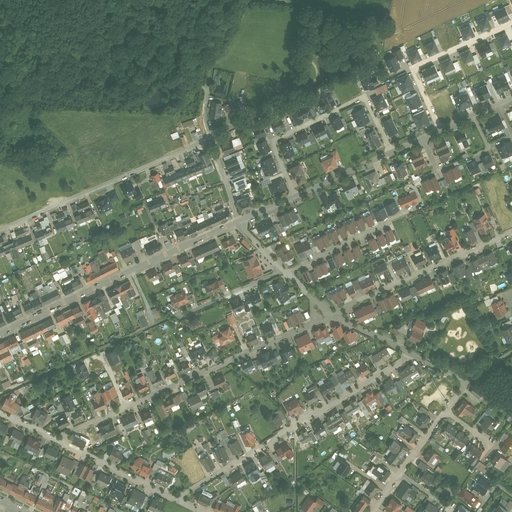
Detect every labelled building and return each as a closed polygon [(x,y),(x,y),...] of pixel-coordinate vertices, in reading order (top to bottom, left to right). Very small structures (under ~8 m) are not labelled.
[(505,7),(499,9),(504,20),(507,19),(507,18),(509,17),(505,7)] [(499,9),(494,12),(498,22),(501,21),(504,20),(499,9)] [(486,16),(476,20),(481,31),(491,26),(486,16)] [(474,34),(470,25),(461,29),(465,38),(474,34)] [(507,33),(496,38),(501,48),(511,44),(511,42),(507,33)] [(438,50),(434,41),(425,45),(429,54),(438,50)] [(481,45),(477,46),(482,57),(486,55),(485,53),(491,50),(492,50),(489,44),(488,42),(484,43),(484,42),(480,44),(481,45)] [(469,48),(459,53),(464,63),(474,58),(469,48)] [(400,49),(393,52),(394,56),(386,60),(390,69),(394,68),(394,69),(400,67),(396,59),(403,56),(404,56),(400,49)] [(417,49),(408,53),(412,62),(421,58),(417,49)] [(450,57),(440,61),(445,72),(454,67),(455,67),(453,63),(450,57)] [(458,61),(453,63),(455,67),(454,67),(456,71),(461,69),(458,61)] [(434,65),(428,68),(432,77),(439,74),(437,71),(434,65)] [(428,68),(422,71),(426,80),(432,77),(428,68)] [(364,90),(376,84),(370,73),(359,78),(364,90)] [(397,82),(399,85),(410,80),(407,74),(396,79),(398,82),(397,82)] [(506,77),(499,80),(504,89),(510,86),(506,77)] [(410,80),(399,85),(400,89),(401,88),(402,92),(413,87),(410,80)] [(499,80),(493,83),(497,92),(504,89),(499,80)] [(222,87),(218,86),(216,93),(224,95),(226,84),(223,84),(222,87)] [(486,84),(481,87),(485,98),(487,97),(491,95),(486,84)] [(382,85),(374,89),(377,95),(381,93),(381,94),(385,92),(382,85)] [(481,87),(475,89),(480,100),(484,98),(485,98),(481,87)] [(260,92),(247,97),(250,104),(261,100),(261,101),(264,99),(262,95),(261,95),(260,92)] [(472,103),(467,92),(464,93),(463,93),(460,94),(466,106),(472,103)] [(377,95),(372,98),(378,110),(387,106),(381,94),(381,93),(377,95)] [(416,93),(406,97),(408,103),(419,98),(419,96),(418,97),(416,93)] [(330,94),(322,98),(326,108),(328,107),(332,105),(332,104),(334,103),(330,94)] [(466,106),(460,94),(457,95),(457,96),(454,98),(459,109),(466,106)] [(419,98),(408,103),(411,108),(421,104),(419,100),(420,99),(419,98)] [(240,100),(231,103),(233,112),(243,109),(240,100)] [(221,102),(212,101),(210,115),(219,116),(221,102)] [(311,104),(305,107),(304,106),(301,108),(297,109),(298,110),(291,114),(296,123),(303,120),(302,118),(308,115),(309,117),(316,114),(311,104)] [(363,107),(352,113),(355,119),(366,114),(366,112),(365,112),(363,107)] [(413,115),(416,122),(427,116),(424,110),(413,115)] [(366,114),(355,119),(358,125),(358,126),(363,123),(369,120),(367,115),(366,114)] [(339,116),(331,120),(332,123),(332,124),(333,126),(334,126),(335,129),(343,125),(340,119),(339,116)] [(416,122),(419,128),(430,123),(427,116),(416,122)] [(494,117),(490,119),(490,120),(485,122),(488,127),(490,133),(491,133),(497,130),(497,131),(501,129),(502,127),(504,126),(499,116),(494,118),(494,117)] [(284,126),(280,117),(271,122),(275,130),(284,126)] [(390,117),(383,121),(389,135),(395,132),(394,129),(396,128),(390,117)] [(193,119),(182,123),(184,128),(194,124),(194,122),(193,119)] [(322,123),(312,128),(316,136),(326,132),(325,130),(323,125),(322,123)] [(363,123),(358,126),(358,125),(355,127),(358,132),(365,128),(363,123)] [(198,130),(193,132),(195,139),(204,136),(200,124),(196,125),(198,130)] [(260,126),(259,126),(256,127),(256,128),(253,129),(257,137),(258,137),(266,133),(262,125),(260,126)] [(373,129),(365,133),(370,145),(371,144),(373,148),(378,146),(381,144),(378,138),(376,135),(375,132),(373,129)] [(463,130),(454,134),(458,142),(466,138),(467,138),(463,130)] [(174,139),(181,136),(178,131),(172,133),(174,139)] [(306,131),(296,136),(300,144),(301,144),(310,140),(306,131)] [(466,138),(458,142),(461,148),(469,145),(466,138)] [(232,140),(221,144),(224,153),(235,149),(234,146),(232,141),(232,140)] [(265,140),(257,143),(261,153),(269,150),(265,140)] [(440,141),(435,144),(438,151),(447,146),(444,140),(440,141)] [(511,143),(510,140),(503,143),(503,144),(501,145),(502,146),(501,146),(501,147),(500,146),(497,148),(502,157),(508,154),(509,156),(511,154),(511,143)] [(289,141),(280,145),(285,157),(294,153),(289,141)] [(447,146),(438,151),(441,157),(441,158),(446,155),(450,153),(447,146)] [(336,150),(331,153),(332,156),(333,156),(335,161),(340,158),(336,150)] [(413,153),(410,155),(413,162),(422,158),(419,151),(413,153)] [(201,154),(198,155),(200,160),(201,163),(204,170),(212,167),(209,159),(206,152),(201,154)] [(487,155),(483,156),(484,157),(483,158),(482,159),(483,161),(486,167),(490,165),(490,164),(493,163),(490,154),(487,155)] [(236,156),(225,160),(228,167),(239,162),(236,156)] [(332,156),(322,161),(326,170),(337,165),(335,161),(333,156),(332,156)] [(272,157),(260,161),(263,168),(275,163),(274,161),(272,157)] [(422,158),(413,162),(416,169),(420,167),(425,165),(425,164),(422,158)] [(475,161),(474,162),(474,161),(470,162),(470,163),(468,164),(472,173),(475,171),(476,172),(480,170),(478,164),(477,162),(475,161)] [(241,169),(239,162),(228,167),(231,174),(241,169)] [(407,173),(402,162),(394,166),(397,172),(396,172),(398,177),(407,173)] [(197,165),(193,166),(196,173),(204,170),(201,163),(197,165)] [(275,163),(263,168),(265,174),(275,171),(277,170),(275,165),(275,163)] [(299,163),(290,168),(294,177),(295,177),(303,173),(304,173),(299,163)] [(189,168),(185,170),(188,177),(196,173),(193,166),(189,168)] [(456,166),(449,169),(454,179),(454,178),(460,175),(456,166)] [(449,169),(443,172),(447,182),(454,179),(449,169)] [(176,173),(172,175),(175,182),(188,177),(185,170),(176,173)] [(375,171),(364,176),(368,184),(371,190),(376,188),(373,182),(379,179),(375,171)] [(158,173),(152,175),(154,182),(157,181),(160,180),(158,173)] [(303,173),(295,177),(299,184),(307,180),(303,173)] [(390,174),(383,177),(386,183),(390,181),(392,179),(390,174)] [(168,177),(164,178),(167,186),(175,182),(172,175),(168,177)] [(233,180),(236,188),(247,183),(245,176),(233,180)] [(435,176),(428,179),(428,178),(428,179),(421,181),(426,191),(432,188),(433,189),(439,187),(439,186),(437,182),(435,176)] [(272,194),(286,188),(281,178),(267,183),(272,194)] [(354,180),(342,186),(348,199),(354,197),(352,193),(358,190),(359,190),(357,187),(354,180)] [(157,181),(154,182),(150,183),(153,189),(160,187),(157,181)] [(132,183),(122,187),(125,192),(127,196),(133,193),(132,193),(136,191),(132,183)] [(116,191),(107,195),(107,197),(108,197),(110,202),(111,202),(112,202),(119,198),(116,191)] [(157,199),(148,202),(151,209),(165,203),(165,202),(168,201),(165,192),(161,194),(162,196),(157,199)] [(248,192),(241,195),(243,198),(237,200),(236,200),(241,211),(254,205),(248,192)] [(328,198),(326,194),(321,196),(325,204),(326,207),(326,206),(331,204),(332,205),(333,204),(333,203),(335,202),(336,207),(342,204),(336,192),(331,194),(332,196),(328,198)] [(415,192),(412,194),(411,193),(407,195),(410,203),(412,203),(412,204),(416,202),(416,201),(418,200),(417,196),(415,192)] [(407,195),(403,197),(402,198),(399,200),(400,203),(402,207),(405,206),(406,207),(409,205),(409,204),(410,203),(407,195)] [(107,197),(96,203),(101,213),(113,207),(110,202),(108,197),(107,197)] [(88,201),(81,205),(87,219),(95,216),(92,208),(91,209),(90,207),(88,201)] [(392,203),(384,206),(384,207),(388,214),(395,211),(394,208),(392,203)] [(87,219),(81,205),(77,206),(78,210),(80,213),(75,215),(78,223),(87,219)] [(490,205),(485,207),(488,215),(493,213),(490,205)] [(384,207),(376,210),(379,216),(380,218),(388,215),(388,214),(384,207)] [(229,209),(221,213),(224,220),(227,219),(232,217),(229,209)] [(293,209),(286,212),(290,221),(297,218),(295,213),(293,209)] [(71,217),(68,219),(66,215),(65,211),(64,212),(60,213),(62,218),(63,221),(66,228),(74,224),(71,217)] [(285,213),(278,216),(281,222),(283,225),(283,224),(290,221),(286,212),(285,212),(285,213)] [(221,213),(213,216),(217,224),(221,222),(222,222),(224,220),(221,213)] [(373,219),(370,213),(364,216),(367,221),(368,225),(374,223),(373,219)] [(213,216),(206,219),(209,227),(212,226),(217,224),(213,216)] [(185,217),(181,219),(181,220),(177,221),(178,222),(179,227),(180,227),(184,226),(184,227),(188,225),(186,220),(185,217)] [(361,217),(355,220),(358,225),(359,229),(365,226),(364,223),(361,217)] [(486,217),(476,222),(478,226),(479,226),(482,232),(492,227),(490,225),(489,225),(486,217)] [(48,222),(46,223),(45,219),(40,221),(40,222),(43,229),(46,236),(54,233),(51,226),(50,226),(48,222)] [(206,219),(198,223),(202,230),(206,228),(209,227),(206,219)] [(271,219),(256,225),(257,226),(259,232),(261,235),(269,231),(271,236),(277,233),(277,232),(273,224),(271,219)] [(352,220),(346,223),(349,229),(350,232),(356,230),(355,226),(352,220)] [(66,228),(63,221),(59,222),(55,224),(58,231),(66,228)] [(166,222),(158,226),(162,234),(179,227),(178,222),(174,224),(168,226),(166,222)] [(198,223),(191,226),(194,234),(197,233),(202,230),(198,223)] [(343,224),(337,227),(340,233),(342,236),(348,234),(346,230),(343,224)] [(183,229),(176,232),(179,239),(186,236),(186,238),(191,235),(194,234),(191,226),(183,230),(183,229)] [(391,228),(385,231),(387,235),(389,240),(395,238),(393,232),(391,228)] [(471,228),(463,232),(468,242),(476,238),(473,232),(471,228)] [(39,231),(34,233),(37,240),(46,236),(43,229),(39,231)] [(337,234),(335,229),(329,231),(331,238),(333,241),(339,238),(337,234)] [(326,233),(320,236),(324,245),(330,243),(329,239),(326,233)] [(382,233),(376,235),(378,239),(381,245),(386,242),(387,242),(384,236),(382,233)] [(31,234),(23,238),(25,245),(34,241),(31,234)] [(314,238),(317,244),(319,248),(324,245),(320,236),(314,238)] [(147,237),(139,240),(142,247),(142,248),(146,246),(145,244),(149,243),(148,241),(147,237)] [(234,237),(229,239),(229,238),(226,239),(226,240),(223,242),(227,249),(230,248),(234,246),(237,244),(234,237)] [(374,237),(368,240),(372,249),(378,247),(378,246),(375,241),(374,237)] [(23,238),(14,241),(17,248),(25,245),(23,238)] [(250,244),(244,238),(240,242),(246,248),(250,244)] [(454,238),(444,243),(443,245),(445,247),(446,248),(448,251),(455,248),(458,246),(457,243),(456,243),(454,238)] [(138,239),(131,242),(133,246),(135,251),(142,247),(139,240),(138,239)] [(149,243),(145,244),(146,246),(149,253),(160,248),(156,239),(149,243)] [(308,240),(302,242),(307,253),(313,250),(311,247),(308,240)] [(6,244),(2,246),(5,253),(17,248),(14,241),(6,244)] [(216,241),(208,244),(212,252),(219,248),(216,241)] [(302,242),(296,245),(301,256),(307,253),(302,242)] [(208,244),(201,248),(204,255),(212,252),(208,244)] [(285,244),(275,249),(278,255),(280,254),(288,250),(285,244)] [(358,244),(352,247),(354,251),(356,256),(357,256),(362,254),(358,244)] [(409,244),(403,246),(406,252),(411,250),(409,244)] [(436,245),(426,249),(430,259),(440,254),(436,245)] [(133,246),(121,251),(125,261),(134,257),(133,256),(137,254),(135,251),(133,246)] [(201,248),(193,251),(196,259),(204,255),(201,248)] [(349,248),(343,250),(345,254),(347,260),(348,260),(353,257),(351,252),(349,248)] [(288,250),(280,254),(283,259),(293,255),(290,249),(288,250)] [(115,260),(110,250),(106,252),(111,261),(115,260)] [(340,251),(334,254),(336,258),(339,263),(344,261),(342,255),(340,251)] [(492,251),(485,255),(484,254),(481,255),(487,268),(490,267),(490,266),(489,264),(496,261),(492,251)] [(104,252),(98,255),(102,262),(108,259),(104,252)] [(421,254),(413,257),(412,257),(416,266),(417,266),(416,265),(425,261),(425,262),(426,262),(422,253),(421,253),(421,254)] [(187,255),(184,256),(182,256),(182,257),(179,258),(183,266),(191,263),(189,259),(187,255)] [(254,255),(246,259),(248,262),(244,264),(248,272),(252,271),(253,274),(261,271),(260,267),(261,266),(257,258),(256,259),(254,255)] [(470,261),(474,270),(481,267),(482,269),(483,270),(487,268),(481,255),(477,257),(477,258),(470,261)] [(406,262),(404,257),(403,258),(398,260),(403,271),(409,268),(406,262)] [(394,263),(392,263),(394,267),(397,274),(403,271),(398,260),(394,263)] [(327,265),(325,261),(319,264),(323,273),(329,270),(327,265)] [(116,262),(102,269),(105,275),(119,268),(116,262)] [(171,262),(163,266),(166,274),(172,271),(171,271),(175,270),(175,269),(173,266),(171,262)] [(385,262),(376,266),(379,274),(384,272),(387,279),(391,277),(385,262)] [(463,262),(453,267),(457,276),(467,271),(466,268),(463,262)] [(76,264),(70,267),(74,275),(80,272),(76,264)] [(319,264),(313,266),(315,270),(317,275),(323,273),(319,264)] [(102,269),(94,273),(97,279),(105,275),(102,269)] [(156,269),(153,271),(152,270),(151,271),(150,272),(148,273),(151,280),(158,277),(159,276),(158,274),(156,269)] [(308,269),(302,271),(306,281),(312,278),(309,272),(308,269)] [(446,270),(438,273),(440,277),(439,278),(440,281),(441,281),(442,283),(450,279),(451,279),(448,273),(446,270)] [(94,273),(86,277),(88,283),(97,279),(94,273)] [(374,281),(371,276),(365,279),(370,288),(376,286),(374,281)] [(426,279),(423,280),(427,289),(434,286),(432,281),(430,277),(426,278),(426,279)] [(79,278),(71,282),(74,289),(83,285),(79,278)] [(360,281),(359,281),(362,286),(364,291),(370,288),(365,279),(360,281)] [(281,280),(273,284),(275,287),(274,288),(276,292),(288,287),(283,285),(281,280)] [(423,280),(419,282),(415,283),(416,285),(418,290),(419,292),(427,289),(423,280)] [(53,281),(46,285),(53,300),(61,296),(53,281)] [(129,281),(122,284),(115,287),(119,295),(120,294),(124,292),(127,291),(131,289),(133,288),(129,281)] [(217,281),(214,282),(213,282),(209,284),(208,285),(206,286),(206,287),(207,289),(208,290),(210,294),(213,292),(214,292),(221,289),(221,288),(217,281)] [(67,284),(62,286),(66,293),(74,289),(71,282),(67,284)] [(353,284),(347,287),(348,291),(351,297),(357,294),(355,289),(353,284)] [(46,285),(38,289),(45,304),(53,300),(46,285)] [(115,288),(107,291),(111,299),(117,296),(119,295),(115,287),(115,288)] [(288,287),(276,292),(278,297),(280,297),(281,300),(289,297),(286,292),(288,287)] [(345,293),(343,287),(342,287),(337,290),(341,299),(347,297),(345,293)] [(408,287),(399,291),(403,300),(412,296),(411,293),(409,288),(408,287)] [(337,290),(336,288),(330,290),(331,293),(333,297),(335,302),(341,299),(337,290)] [(258,290),(255,292),(255,293),(253,293),(248,295),(251,302),(252,304),(262,299),(258,290)] [(105,292),(97,296),(90,300),(90,299),(94,307),(99,304),(101,304),(101,305),(103,308),(104,310),(110,307),(107,301),(108,300),(105,292)] [(185,292),(182,293),(181,292),(177,294),(182,304),(183,304),(184,303),(189,301),(188,300),(186,296),(187,295),(186,294),(185,293),(185,292)] [(393,293),(385,296),(390,306),(397,303),(395,297),(393,293)] [(182,304),(177,294),(173,296),(174,297),(171,298),(172,299),(171,300),(172,301),(173,302),(175,306),(175,307),(180,305),(181,305),(182,304)] [(497,294),(489,298),(492,303),(499,300),(497,294)] [(385,296),(378,300),(377,300),(380,304),(382,310),(390,306),(385,296)] [(243,302),(241,297),(230,302),(235,312),(244,308),(245,308),(243,302)] [(32,301),(31,302),(35,308),(42,305),(39,298),(38,298),(35,300),(32,301)] [(90,299),(83,303),(86,311),(87,310),(91,318),(98,315),(96,313),(94,307),(90,299)] [(492,303),(496,312),(497,311),(498,315),(499,315),(500,316),(501,316),(501,315),(502,315),(502,314),(503,313),(502,313),(506,311),(504,307),(502,303),(503,303),(501,299),(499,300),(492,303)] [(31,302),(24,305),(27,312),(35,308),(31,302)] [(374,309),(372,303),(365,306),(362,307),(362,308),(355,311),(359,320),(363,318),(364,320),(373,315),(372,314),(376,313),(374,309)] [(79,305),(71,308),(75,316),(83,312),(79,305)] [(21,307),(13,310),(16,317),(24,314),(21,307)] [(71,308),(64,312),(67,320),(75,316),(71,308)] [(299,310),(293,313),(298,323),(301,321),(304,320),(303,319),(301,314),(299,310)] [(13,311),(5,314),(9,321),(16,317),(13,311)] [(64,312),(55,316),(60,326),(68,322),(67,320),(64,312)] [(144,313),(138,316),(143,327),(149,324),(144,313)] [(298,323),(293,313),(287,315),(289,319),(291,325),(294,324),(298,323)] [(272,315),(267,318),(269,323),(271,322),(272,324),(275,322),(272,315)] [(52,318),(44,321),(48,329),(55,325),(52,318)] [(416,319),(415,321),(413,321),(410,328),(413,329),(409,335),(410,336),(408,338),(417,343),(422,333),(421,333),(426,323),(416,319)] [(44,321),(36,325),(40,333),(48,329),(44,321)] [(269,323),(262,326),(262,327),(262,328),(263,330),(264,330),(266,336),(269,334),(269,335),(272,334),(272,333),(275,332),(272,324),(271,322),(269,323)] [(511,339),(511,324),(502,330),(507,342),(511,339)] [(36,325),(29,329),(32,336),(40,333),(36,325)] [(257,325),(253,327),(254,332),(255,331),(257,335),(261,333),(257,325)] [(339,325),(337,326),(336,325),(332,326),(334,331),(337,336),(343,333),(343,331),(340,325),(339,325)] [(227,333),(224,335),(223,334),(219,336),(219,335),(218,336),(218,334),(213,336),(213,337),(213,338),(214,341),(215,341),(215,342),(216,342),(216,341),(217,341),(220,340),(222,344),(234,338),(229,327),(225,329),(227,333)] [(326,327),(321,329),(320,327),(319,328),(325,340),(331,338),(329,333),(326,327)] [(319,328),(314,330),(318,339),(319,341),(324,339),(325,340),(319,328)] [(32,336),(29,329),(21,333),(24,340),(32,336)] [(349,330),(347,332),(346,330),(343,331),(343,333),(347,341),(354,338),(351,333),(350,331),(349,330)] [(254,332),(246,335),(249,344),(259,340),(257,335),(255,331),(254,332)] [(308,333),(296,338),(302,351),(314,345),(308,333)] [(15,335),(6,340),(9,348),(19,343),(15,335)] [(6,340),(0,342),(0,351),(9,348),(6,340)] [(289,342),(281,345),(284,351),(286,356),(286,355),(294,352),(289,342)] [(203,345),(191,351),(195,361),(208,355),(203,345)] [(373,356),(376,362),(378,365),(385,361),(384,360),(390,356),(386,348),(373,356)] [(106,353),(111,364),(119,361),(114,349),(106,353)] [(9,350),(1,355),(3,360),(12,356),(9,350)] [(212,350),(208,355),(214,361),(219,356),(212,350)] [(273,352),(273,350),(269,351),(268,351),(265,352),(271,364),(274,363),(273,362),(274,361),(277,359),(273,352)] [(284,351),(279,354),(283,362),(288,359),(286,355),(286,356),(284,351)] [(271,364),(265,352),(262,354),(262,355),(259,356),(261,362),(263,366),(266,364),(268,365),(268,366),(271,364)] [(251,358),(246,360),(244,361),(244,362),(241,363),(244,370),(245,371),(248,369),(249,371),(252,369),(252,368),(255,367),(255,366),(252,361),(251,358)] [(84,360),(75,364),(81,377),(90,373),(84,360)] [(187,360),(181,363),(181,362),(177,363),(181,372),(191,368),(188,361),(187,360)] [(365,363),(360,365),(358,363),(357,362),(355,364),(355,365),(357,367),(361,374),(363,373),(364,375),(370,371),(365,363)] [(413,363),(405,368),(409,375),(410,375),(417,370),(415,366),(413,363)] [(424,373),(419,364),(415,366),(417,370),(420,375),(424,373)] [(160,373),(155,376),(151,366),(147,368),(154,385),(164,381),(160,373)] [(172,366),(169,368),(168,366),(163,368),(168,379),(176,375),(172,366)] [(405,368),(399,372),(405,382),(412,378),(410,375),(409,375),(405,368)] [(350,370),(344,373),(342,370),(336,373),(336,374),(341,381),(344,387),(350,383),(350,382),(355,378),(352,373),(350,370)] [(223,374),(214,378),(217,386),(222,384),(225,389),(229,387),(226,382),(227,382),(223,374)] [(143,375),(139,376),(142,382),(137,384),(141,391),(149,387),(146,380),(145,380),(143,375)] [(333,375),(328,378),(330,380),(330,379),(333,385),(338,382),(333,375)] [(330,380),(320,386),(325,394),(335,388),(333,385),(330,379),(330,380)] [(392,379),(384,384),(388,391),(396,386),(394,382),(392,379)] [(6,382),(2,384),(5,389),(8,388),(7,386),(11,385),(9,380),(6,382)] [(127,388),(121,390),(125,398),(135,394),(131,386),(128,380),(124,382),(127,388)] [(403,389),(398,380),(394,382),(396,386),(399,391),(403,389)] [(451,386),(444,381),(439,387),(438,389),(443,392),(446,395),(450,390),(449,389),(451,386)] [(204,383),(196,387),(199,394),(200,396),(206,393),(205,391),(208,390),(204,383)] [(320,391),(316,384),(311,387),(312,390),(313,390),(315,393),(320,391)] [(20,388),(23,393),(28,390),(25,385),(20,388)] [(433,388),(429,393),(427,392),(420,401),(428,407),(434,399),(439,403),(442,398),(442,396),(441,395),(443,392),(438,389),(439,387),(435,385),(433,388)] [(113,386),(105,390),(105,391),(109,398),(110,398),(117,395),(113,386)] [(483,392),(474,386),(470,391),(479,398),(483,392)] [(310,391),(304,395),(309,403),(318,398),(315,393),(313,390),(312,390),(311,387),(307,389),(308,391),(309,390),(310,391)] [(97,391),(92,393),(95,401),(101,398),(97,391)] [(105,391),(101,393),(103,397),(105,401),(111,398),(110,398),(109,398),(105,391)] [(372,391),(363,396),(364,398),(368,403),(376,398),(379,403),(384,400),(379,391),(374,394),(372,391)] [(9,398),(7,397),(2,406),(14,412),(19,403),(14,401),(17,395),(14,393),(12,392),(9,398)] [(60,398),(62,403),(63,403),(65,409),(74,405),(69,394),(60,398)] [(199,394),(188,399),(189,402),(192,409),(200,406),(199,404),(203,402),(200,396),(199,394)] [(175,396),(158,403),(164,418),(168,416),(169,413),(173,411),(173,410),(180,407),(179,404),(175,396)] [(60,397),(54,400),(56,406),(60,404),(62,403),(60,398),(60,397)] [(95,401),(93,402),(97,411),(107,406),(105,401),(103,397),(101,398),(95,401)] [(368,403),(364,398),(361,400),(367,408),(368,411),(372,409),(368,403)] [(293,401),(289,404),(287,403),(286,404),(286,406),(290,414),(301,407),(297,400),(297,399),(295,399),(294,400),(293,401)] [(356,399),(344,406),(346,409),(348,413),(360,406),(358,402),(356,399)] [(464,399),(455,411),(461,416),(464,412),(472,418),(478,410),(464,399)] [(367,408),(361,400),(358,402),(360,406),(363,411),(364,410),(367,408)] [(53,413),(58,410),(55,405),(50,408),(53,413)] [(429,411),(422,406),(418,410),(422,413),(426,415),(429,411)] [(35,411),(34,410),(30,412),(25,415),(24,416),(31,420),(32,417),(43,423),(47,413),(41,410),(40,411),(36,409),(35,411)] [(80,410),(75,412),(76,413),(73,414),(72,414),(75,421),(84,417),(80,410)] [(150,410),(141,414),(144,422),(153,418),(150,410)] [(337,410),(330,415),(329,415),(327,416),(327,417),(327,418),(329,420),(326,422),(332,430),(333,430),(335,432),(339,430),(336,424),(341,421),(340,420),(342,418),(343,418),(340,413),(338,410),(337,410)] [(343,411),(340,413),(343,418),(342,418),(345,422),(349,420),(346,416),(343,411)] [(134,413),(121,419),(125,428),(138,422),(134,413)] [(278,413),(269,419),(274,427),(282,422),(280,419),(281,418),(278,413)] [(426,415),(422,413),(417,421),(417,422),(419,423),(420,423),(424,426),(430,418),(426,415)] [(59,418),(57,419),(61,427),(62,427),(64,426),(70,423),(66,415),(59,418)] [(408,420),(403,416),(399,422),(404,425),(408,420)] [(496,422),(488,416),(485,420),(481,425),(489,431),(493,426),(495,428),(499,423),(497,421),(496,422)] [(112,421),(100,427),(105,439),(105,438),(117,432),(115,426),(112,421)] [(332,430),(326,422),(323,424),(321,421),(313,426),(317,432),(325,427),(328,432),(332,430)] [(458,430),(448,423),(442,431),(451,439),(452,438),(458,430)] [(410,429),(405,426),(404,427),(403,427),(402,429),(403,430),(400,434),(404,437),(405,437),(412,442),(418,434),(411,429),(410,429)] [(10,436),(9,438),(10,439),(8,443),(8,444),(13,446),(15,441),(20,443),(24,434),(14,429),(10,436)] [(250,430),(241,434),(246,445),(255,441),(250,430)] [(306,430),(298,435),(302,441),(310,436),(313,442),(317,439),(312,431),(308,433),(306,430)] [(458,430),(452,438),(457,443),(457,442),(462,445),(468,437),(458,430)] [(85,439),(76,434),(72,441),(81,446),(84,447),(87,441),(84,440),(85,439)] [(507,434),(502,440),(505,442),(508,438),(510,436),(507,434)] [(29,436),(24,447),(35,452),(40,442),(29,436)] [(161,442),(165,448),(174,442),(170,436),(161,442)] [(505,442),(501,448),(509,454),(511,449),(511,437),(510,436),(508,438),(505,442)] [(230,442),(229,443),(233,453),(242,449),(237,439),(230,442)] [(408,448),(398,441),(392,450),(401,457),(408,448)] [(287,443),(276,449),(278,452),(281,457),(287,453),(289,457),(293,454),(291,451),(291,450),(287,443)] [(474,445),(473,444),(472,444),(467,451),(471,455),(467,459),(473,463),(474,464),(476,460),(476,459),(481,452),(477,448),(474,446),(474,445)] [(58,451),(48,446),(47,449),(44,454),(44,455),(54,459),(58,451)] [(123,453),(113,448),(109,456),(113,458),(114,458),(119,460),(123,453)] [(222,448),(215,451),(220,462),(229,458),(225,449),(224,448),(222,448)] [(437,453),(430,448),(424,456),(431,462),(435,457),(437,453)] [(401,457),(392,450),(386,459),(395,466),(401,457)] [(457,450),(451,457),(456,461),(462,453),(457,450)] [(268,452),(259,457),(266,469),(275,463),(268,452)] [(278,452),(273,454),(277,460),(282,457),(281,457),(278,452)] [(507,460),(496,452),(496,453),(497,453),(491,460),(490,460),(503,470),(509,462),(506,460),(507,460)] [(215,466),(207,454),(200,458),(207,470),(215,466)] [(346,459),(339,454),(335,459),(341,463),(342,461),(344,462),(346,459)] [(380,459),(375,455),(371,460),(377,464),(380,459)] [(72,462),(63,457),(57,469),(67,474),(71,466),(73,462),(72,462)] [(151,467),(141,463),(143,460),(139,458),(135,460),(132,466),(138,469),(137,471),(147,476),(148,473),(151,468),(151,467)] [(74,459),(72,462),(73,462),(71,466),(73,467),(73,466),(76,467),(77,466),(79,462),(74,459)] [(474,464),(473,463),(470,467),(473,470),(474,470),(476,467),(480,462),(480,461),(477,459),(476,460),(477,460),(474,464)] [(421,460),(418,465),(428,470),(431,465),(421,460)] [(253,461),(244,466),(251,477),(260,471),(253,461)] [(341,463),(337,470),(345,475),(350,467),(344,462),(342,461),(341,463)] [(486,466),(480,462),(476,467),(482,471),(486,466)] [(155,463),(152,468),(151,468),(148,473),(153,475),(155,470),(158,468),(161,466),(156,463),(155,463)] [(80,467),(77,473),(79,474),(79,475),(79,477),(82,478),(88,466),(85,465),(84,465),(81,464),(80,467)] [(88,466),(82,478),(84,479),(85,478),(86,478),(88,479),(89,479),(92,473),(93,470),(90,469),(90,467),(88,466)] [(383,466),(377,475),(384,480),(390,472),(383,466)] [(434,476),(425,469),(422,473),(420,472),(417,476),(423,480),(423,479),(428,483),(434,476)] [(240,471),(231,477),(234,482),(236,485),(245,479),(240,471)] [(263,471),(258,474),(261,479),(267,476),(263,471)] [(111,478),(101,472),(99,475),(96,481),(102,484),(102,483),(107,485),(106,486),(107,486),(111,478)] [(171,478),(160,472),(156,480),(167,486),(171,478)] [(490,483),(482,476),(478,482),(487,489),(487,488),(490,483)] [(14,485),(7,481),(3,488),(11,492),(14,485)] [(115,485),(116,486),(115,488),(113,487),(110,493),(120,498),(122,495),(124,492),(122,491),(123,489),(124,490),(126,485),(117,481),(115,485)] [(379,488),(371,482),(365,490),(372,496),(379,488)] [(404,482),(397,492),(404,497),(407,493),(412,497),(416,491),(404,482)] [(487,489),(478,482),(477,482),(478,483),(474,488),(476,490),(480,492),(483,494),(487,489)] [(14,485),(11,492),(18,496),(22,488),(14,485)] [(33,485),(30,492),(26,500),(33,503),(36,496),(37,493),(34,491),(36,486),(33,485)] [(73,492),(79,495),(82,489),(76,486),(73,492)] [(22,488),(18,496),(26,500),(30,492),(22,488)] [(128,501),(128,502),(133,505),(140,492),(134,489),(128,501)] [(479,500),(463,489),(459,495),(474,506),(479,500)] [(82,490),(81,493),(78,500),(82,502),(87,492),(82,490)] [(140,492),(133,505),(139,507),(142,501),(145,495),(146,495),(140,492)] [(360,511),(371,498),(362,492),(360,495),(362,496),(352,510),(352,511),(360,511)] [(210,498),(201,493),(197,501),(206,505),(207,504),(210,498)] [(47,501),(39,497),(35,504),(43,508),(47,501)] [(315,501),(309,497),(302,507),(308,511),(310,511),(312,509),(313,509),(315,507),(314,507),(316,505),(317,503),(315,501)] [(324,502),(318,497),(315,501),(317,503),(316,505),(320,508),(324,502)] [(393,498),(385,508),(391,511),(394,511),(397,509),(398,509),(401,505),(400,504),(393,498)] [(162,503),(153,499),(152,500),(149,506),(149,507),(158,511),(162,503)] [(503,499),(499,505),(504,508),(508,503),(503,499)] [(54,505),(47,501),(43,508),(50,511),(54,505)] [(218,502),(217,502),(217,503),(214,509),(218,511),(231,511),(232,511),(234,508),(233,508),(223,502),(222,504),(218,502)] [(262,502),(253,507),(255,511),(257,511),(265,507),(262,502)] [(434,507),(428,502),(424,508),(422,511),(423,511),(435,511),(438,508),(435,506),(434,507)]
